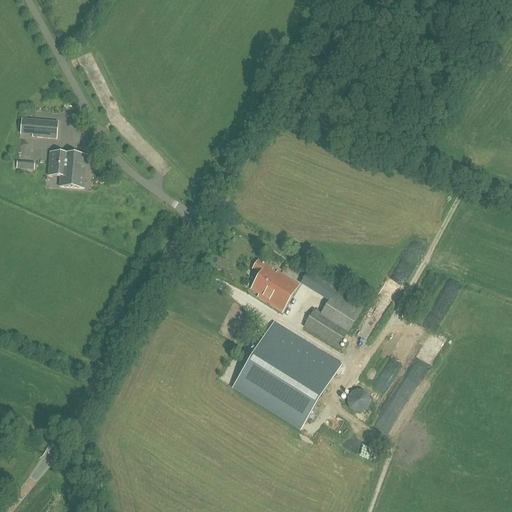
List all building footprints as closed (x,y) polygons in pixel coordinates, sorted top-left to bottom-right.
[(58,124),(33,122),(32,137),(57,139),(58,124)] [(86,158),(50,156),(48,178),(60,179),(59,188),(84,190),(86,158)] [(282,313),(299,286),(259,261),(254,269),(262,275),(252,290),(263,296),(261,299),(282,313)] [(338,348),(348,332),(349,332),(365,306),(309,271),(301,284),(329,302),(321,315),(314,311),(304,327),(338,348)] [(234,389),(300,430),(340,366),(274,325),(234,389)] [(433,359),(445,338),(433,332),(422,354),(433,359)] [(370,407),(370,405),(371,402),(370,400),(370,398),(369,395),(368,394),(366,392),(365,391),(363,391),(360,390),(358,389),(357,390),(355,390),(353,391),(350,392),(349,394),(348,395),(347,397),(347,398),(346,402),(347,404),(347,405),(348,408),(349,410),(351,411),(354,413),(357,414),(359,414),(360,414),(362,413),(364,413),(367,411),(368,410),(369,408),(370,407)]
